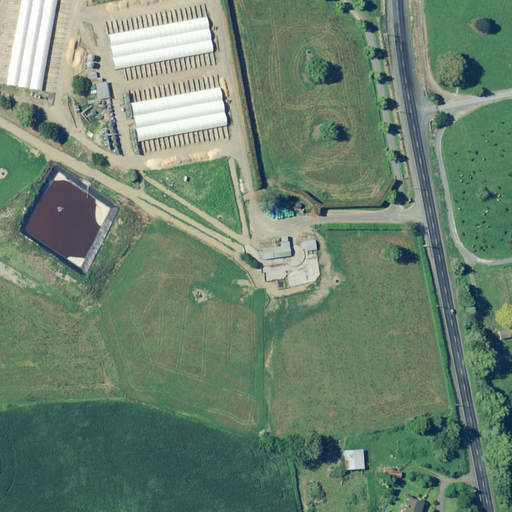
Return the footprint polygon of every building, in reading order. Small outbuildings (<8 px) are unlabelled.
[(21,0),(6,84),(18,86),(28,88),(40,90),(56,0),(21,0)] [(208,28),(206,17),(108,35),(110,46),(112,57),(114,69),(212,52),(210,40),(208,28)] [(93,61),(85,62),(86,69),(94,67),(93,61)] [(108,98),(105,82),(95,84),(98,100),(108,98)] [(221,98),(219,88),(130,104),(132,114),(135,128),(137,141),(226,125),(223,112),(221,98)] [(278,237),(280,247),(262,249),(263,259),(290,256),(289,250),(288,240),(286,240),(285,236),(278,237)] [(316,250),(315,240),(305,241),(305,251),(316,250)] [(285,278),(283,268),(269,271),(269,269),(263,269),(265,282),(285,278)] [(362,450),(346,450),(346,470),(363,470),(362,450)] [(401,471),(382,466),(379,475),(399,480),(401,471)] [(409,497),(403,511),(419,511),(423,503),(409,497)]
